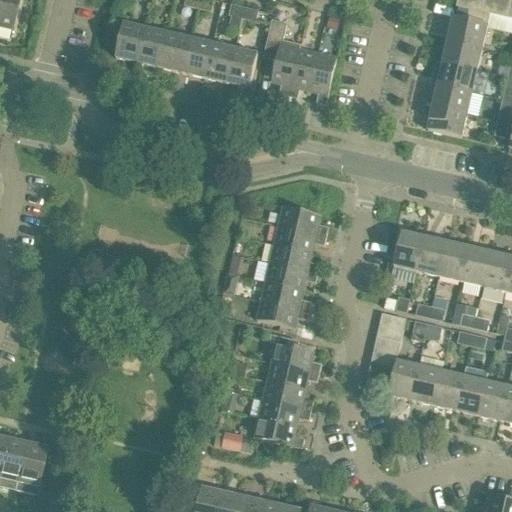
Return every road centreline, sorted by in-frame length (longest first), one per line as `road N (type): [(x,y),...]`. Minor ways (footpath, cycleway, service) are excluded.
road 1 (residential): [(511,475),(471,465),(427,470),(392,488),(361,465),(345,389),(363,318),(353,287),(377,169)]
road 2 (unclassified): [(350,163),(286,149),(189,163),(40,93)]
road 3 (residential): [(0,248),(15,186),(2,138),(9,84)]
road 4 (residential): [(384,0),(350,163)]
road 5 (unclassified): [(511,200),(377,169)]
